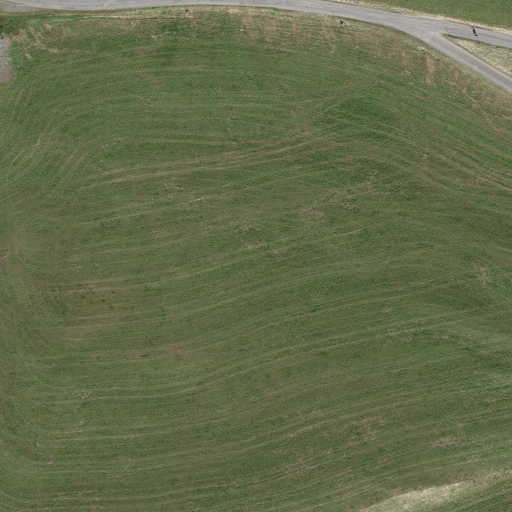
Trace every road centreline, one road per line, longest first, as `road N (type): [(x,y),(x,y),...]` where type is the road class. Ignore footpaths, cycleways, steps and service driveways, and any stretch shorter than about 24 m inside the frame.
road 1 (unclassified): [(416,29),(204,0)]
road 2 (unclassified): [(176,0),(20,0)]
